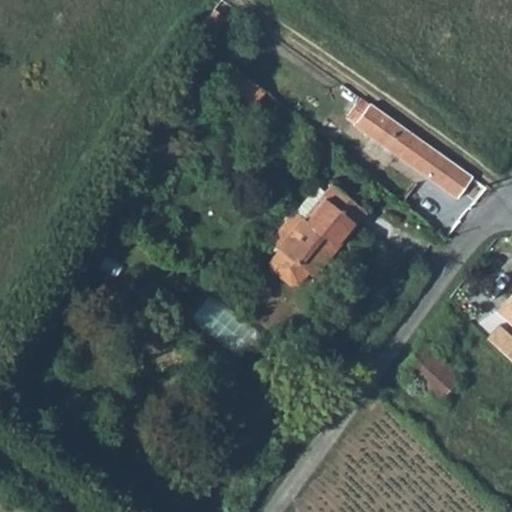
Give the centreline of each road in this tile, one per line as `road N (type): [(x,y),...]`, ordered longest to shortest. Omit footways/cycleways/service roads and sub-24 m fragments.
road 1 (unclassified): [(267,511),(511,200)]
road 2 (track): [(249,0),(511,188)]
